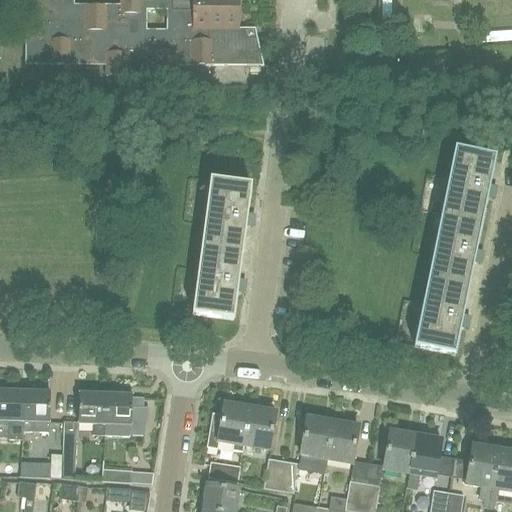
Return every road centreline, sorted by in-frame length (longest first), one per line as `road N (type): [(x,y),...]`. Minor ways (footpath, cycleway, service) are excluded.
road 1 (residential): [(252,368),(280,143),(285,0)]
road 2 (residential): [(471,397),(252,368)]
road 3 (residential): [(471,397),(511,189)]
road 4 (residential): [(189,365),(0,355)]
road 5 (residential): [(166,511),(189,365)]
